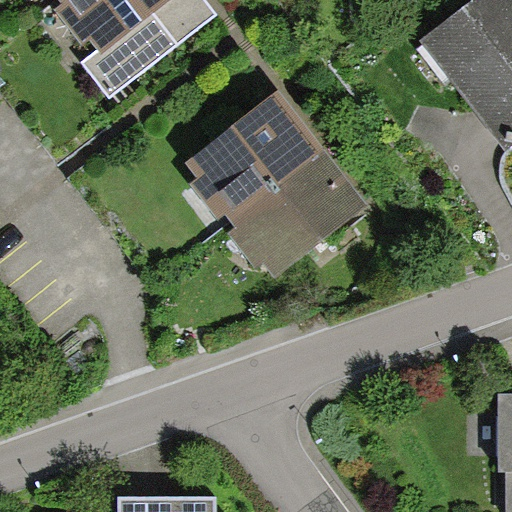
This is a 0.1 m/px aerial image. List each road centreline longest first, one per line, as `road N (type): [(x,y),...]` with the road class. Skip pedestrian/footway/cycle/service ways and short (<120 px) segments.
road 1 (residential): [(511,293),(235,390)]
road 2 (residential): [(235,390),(0,471)]
road 3 (residential): [(235,390),(322,511)]
